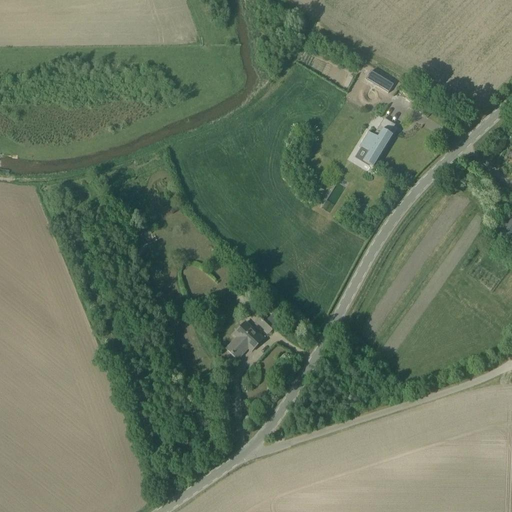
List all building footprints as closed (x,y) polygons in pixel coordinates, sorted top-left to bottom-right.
[(370,72),(366,80),(388,93),(393,85),(370,72)] [(372,168),(379,158),(392,136),(389,134),(394,126),(383,119),(373,136),(368,133),(359,147),(368,152),(362,162),(372,168)] [(511,245),(511,220),(509,218),(496,234),(511,245)] [(268,334),(275,327),(262,315),(255,321),(268,334)] [(237,360),(248,349),(251,352),(263,340),(245,323),(233,335),(237,338),(226,350),(237,360)]
